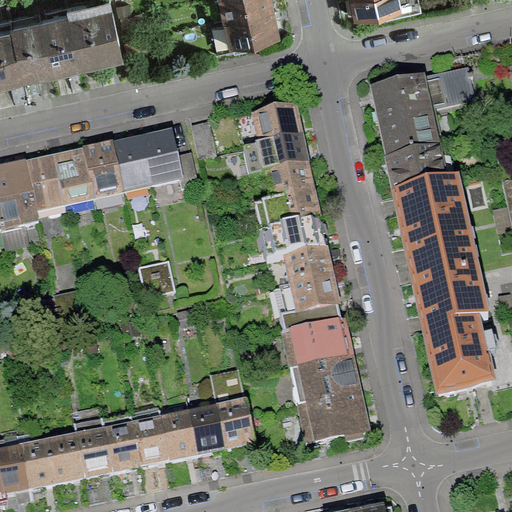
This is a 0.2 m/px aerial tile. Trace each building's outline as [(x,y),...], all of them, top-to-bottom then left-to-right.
[(90,61),(121,54),(108,0),(101,0),(94,2),(95,7),(69,13),(80,63),(90,61)] [(222,0),(226,18),(272,8),(270,0),(222,0)] [(413,10),(410,0),(352,0),(355,15),(381,9),(383,17),(413,10)] [(233,42),(235,49),(254,45),(252,38),(277,32),(273,13),(272,8),(226,18),(232,42),(233,42)] [(41,19),(52,69),(58,68),(80,63),(69,13),(41,19)] [(52,69),(41,19),(12,25),(13,29),(23,75),(29,74),(52,69)] [(0,31),(0,80),(23,75),(13,29),(0,31)] [(388,164),(437,153),(435,145),(453,141),(447,116),(435,119),(437,126),(431,127),(428,112),(474,102),(470,84),(473,83),(471,76),(468,76),(467,72),(373,93),(376,109),(377,115),(372,116),(374,125),(379,123),(388,164)] [(294,110),(254,119),(260,148),(301,139),(296,116),(294,110)] [(198,162),(215,158),(208,129),(192,133),(198,162)] [(145,143),(141,144),(151,188),(179,182),(181,191),(198,188),(191,156),(176,159),(171,137),(153,141),(153,140),(147,141),(145,141),(145,143)] [(260,148),(266,176),(307,167),(302,147),(301,139),(260,148)] [(141,144),(124,148),(124,146),(118,147),(116,148),(117,149),(112,150),(122,194),(151,188),(141,144)] [(122,194),(112,150),(95,154),(95,152),(89,153),(87,154),(88,156),(83,157),(93,201),(122,194)] [(395,195),(395,197),(395,198),(455,185),(450,161),(439,160),(438,153),(437,153),(388,164),(390,172),(392,180),(389,182),(392,194),(395,195)] [(58,160),(59,162),(55,163),(64,207),(93,201),(83,157),(66,160),(66,158),(60,160),(58,160)] [(498,163),(511,226),(511,180),(508,161),(498,163)] [(55,163),(37,167),(37,165),(32,166),(29,167),(30,168),(25,169),(35,213),(36,213),(64,207),(55,163)] [(266,176),(272,204),(313,196),(308,174),(307,167),(266,176)] [(37,224),(35,213),(25,169),(0,175),(0,227),(16,224),(17,229),(37,224)] [(410,266),(472,252),(457,185),(455,185),(395,198),(398,210),(410,266)] [(279,233),(319,224),(314,201),(313,196),(272,204),(272,205),(254,209),(261,236),(279,233)] [(321,230),(319,224),(279,233),(285,260),(325,251),(321,230)] [(291,289),(332,280),(327,258),(325,251),(285,260),(291,289)] [(472,252),(410,266),(414,285),(425,334),(487,320),(472,252)] [(145,301),(174,295),(168,264),(139,270),(145,301)] [(291,289),(297,318),(281,321),(284,337),(340,324),(336,309),(338,309),(333,285),(332,280),(291,289)] [(90,326),(84,295),(54,302),(55,303),(61,333),(90,326)] [(61,333),(55,303),(17,310),(24,340),(61,333)] [(478,324),(488,322),(487,320),(425,334),(439,397),(444,395),(448,398),(451,397),(455,396),(457,392),(491,385),(486,359),(495,357),(491,340),(482,342),(478,324)] [(340,324),(284,337),(282,337),(286,356),(295,354),(299,371),(349,360),(343,331),(341,324),(340,324)] [(299,371),(290,373),(294,392),(293,393),(293,397),(293,401),(294,404),(296,408),(298,407),(298,409),(299,409),(357,396),(357,395),(358,392),(357,388),(356,382),(353,378),(351,368),(349,360),(299,371)] [(217,412),(225,452),(232,451),(253,447),(238,372),(210,378),(217,412)] [(344,438),(345,444),(363,440),(362,435),(366,434),(359,405),(357,396),(299,409),(298,409),(302,428),(311,426),(315,445),(344,438)] [(217,412),(189,417),(197,458),(204,457),(225,452),(217,412)] [(119,474),(140,470),(132,429),(130,417),(102,422),(104,434),(112,475),(119,474)] [(175,462),(197,458),(189,417),(160,423),(169,464),(175,462)] [(104,434),(102,422),(73,428),(76,440),(84,481),(91,480),(112,475),(104,434)] [(132,429),(140,470),(149,468),(169,464),(160,423),(132,429)] [(84,481),(76,440),(48,446),(56,487),(63,485),(84,481)] [(4,444),(0,444),(0,499),(7,498),(16,496),(17,504),(30,501),(28,492),(20,452),(20,451),(6,453),(4,444)] [(20,452),(28,492),(34,491),(56,487),(48,446),(20,452)]
